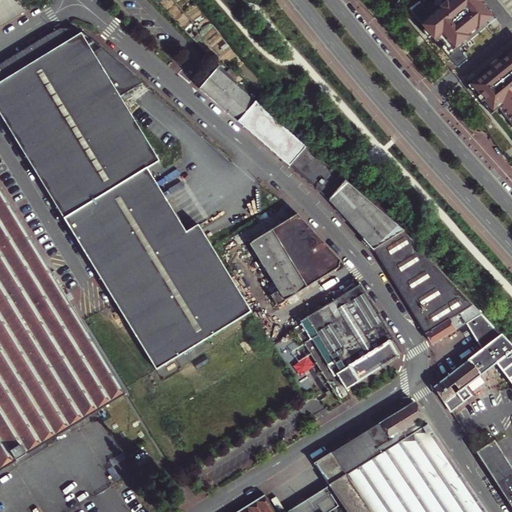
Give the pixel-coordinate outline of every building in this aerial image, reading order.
[(17,0),(0,0),(0,29),(26,13),(17,0)] [(441,37),(452,51),(495,17),(481,0),(452,0),(421,25),(434,42),(441,37)] [(399,1),(395,4),(401,11),(405,8),(399,1)] [(143,348),(142,347),(157,369),(250,311),(212,247),(198,226),(186,233),(146,169),(166,155),(87,39),(49,37),(0,67),(0,114),(65,221),(115,302),(143,348)] [(511,52),(469,86),(491,114),(499,108),(511,124),(511,52)] [(300,159),(309,150),(266,113),(220,67),(199,89),(303,178),(312,169),(300,159)] [(374,251),(404,232),(309,150),(300,159),(312,169),(303,178),(330,201),(332,204),(345,219),(363,239),(369,247),(373,252),(374,251)] [(0,472),(126,395),(0,190),(0,472)] [(343,221),(345,219),(332,204),(330,206),(343,221)] [(338,269),(340,261),(298,214),(250,243),(275,284),(279,290),(274,294),(270,296),(277,306),(338,269)] [(450,322),(474,308),(404,232),(374,251),(432,345),(455,330),(450,322)] [(367,249),(369,247),(363,239),(361,242),(365,248),(367,249)] [(274,294),(279,290),(275,284),(270,287),(274,294)] [(393,340),(394,340),(379,315),(380,314),(370,299),(369,299),(360,285),(300,322),(301,324),(294,328),(338,400),(344,396),(342,393),(347,390),(400,358),(398,356),(401,354),(393,340)] [(465,324),(466,324),(481,314),(474,308),(450,322),(455,330),(465,324)] [(466,324),(469,330),(486,320),(481,314),(466,324)] [(511,385),(511,347),(486,320),(469,330),(483,350),(434,388),(450,414),(470,397),(464,388),(495,364),(505,377),(511,385)] [(487,511),(414,403),(331,454),(315,464),(329,485),(333,491),(347,511),(487,511)] [(511,507),(511,468),(494,441),(476,453),(511,507)] [(328,511),(332,509),(333,510),(339,506),(326,487),(288,511),(328,511)] [(288,490),(278,495),(283,506),(293,501),(288,490)] [(275,511),(265,495),(237,511),(275,511)]
